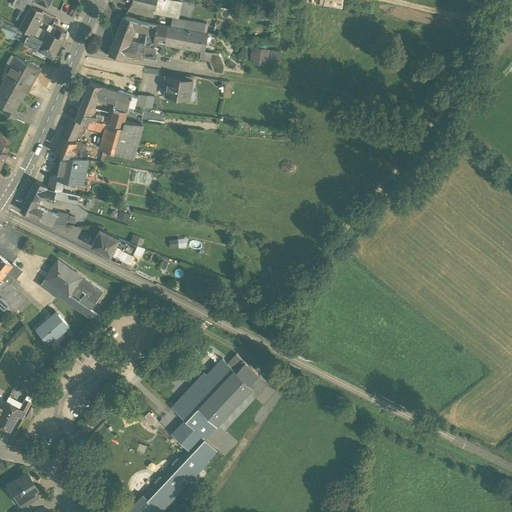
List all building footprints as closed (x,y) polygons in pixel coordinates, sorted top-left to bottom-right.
[(34,0),(13,0),(12,4),(27,12),(31,6),(34,0)] [(179,0),(163,0),(162,10),(161,12),(178,16),(178,14),(182,1),(179,0)] [(182,1),(178,14),(191,17),(195,4),(182,1)] [(64,3),(56,24),(61,26),(62,23),(70,26),(77,7),(64,3)] [(27,12),(19,28),(25,31),(30,33),(38,18),(42,11),(31,6),(27,12)] [(55,18),(42,11),(38,18),(50,24),(52,24),(55,18)] [(149,22),(124,16),(114,41),(125,43),(128,43),(134,27),(147,30),(148,30),(149,22)] [(186,20),(173,20),(172,26),(184,28),(186,20)] [(201,23),(186,20),(184,28),(200,31),(201,23)] [(19,28),(3,22),(0,32),(0,37),(14,42),(16,38),(19,28)] [(158,24),(149,22),(148,30),(147,30),(144,46),(144,47),(147,47),(155,48),(156,41),(158,24)] [(52,24),(50,24),(47,30),(54,34),(57,27),(52,24)] [(172,26),(158,24),(156,41),(168,43),(168,44),(201,50),(205,50),(208,33),(205,32),(200,31),(184,28),(172,26)] [(42,39),(37,48),(45,52),(53,57),(67,32),(57,27),(54,34),(47,30),(42,39)] [(16,38),(20,40),(25,31),(19,28),(16,38)] [(42,39),(30,33),(25,31),(20,40),(37,48),(42,39)] [(125,43),(114,41),(110,53),(124,57),(124,54),(123,54),(125,43)] [(128,43),(125,43),(123,54),(124,54),(136,56),(138,45),(128,43)] [(144,46),(138,45),(136,56),(145,58),(147,47),(144,47),(144,46)] [(155,48),(147,47),(145,58),(157,60),(158,53),(156,53),(157,49),(155,48)] [(270,50),(254,47),(252,58),(268,61),(270,50)] [(205,50),(201,50),(200,58),(210,60),(211,52),(205,50)] [(219,54),(211,52),(210,60),(210,62),(214,72),(223,73),(224,65),(219,54)] [(27,62),(15,56),(3,79),(5,80),(24,90),(27,92),(39,69),(27,62)] [(193,80),(166,76),(165,83),(166,83),(165,94),(188,98),(189,90),(192,90),(193,80)] [(24,90),(5,80),(0,89),(0,102),(6,105),(14,109),(24,90)] [(118,91),(100,85),(90,81),(81,103),(92,107),(97,96),(115,102),(118,91)] [(131,95),(118,91),(115,102),(114,107),(127,110),(129,105),(131,95)] [(147,95),(139,94),(139,97),(138,97),(135,106),(143,107),(145,107),(145,106),(147,95)] [(138,97),(131,95),(129,105),(135,106),(138,97)] [(154,96),(147,95),(145,106),(153,107),(154,96)] [(111,117),(96,115),(96,116),(93,114),(94,111),(91,109),(92,107),(81,103),(76,119),(86,123),(88,119),(94,121),(95,120),(102,122),(103,121),(110,123),(111,117)] [(14,109),(6,105),(3,112),(15,119),(19,112),(14,109)] [(127,110),(114,107),(111,117),(110,123),(122,127),(124,121),(127,110)] [(86,123),(76,119),(69,130),(78,133),(82,125),(106,132),(110,123),(103,121),(102,122),(95,120),(94,121),(88,119),(86,123)] [(143,124),(125,121),(124,127),(127,127),(119,154),(133,158),(143,124)] [(110,123),(106,132),(102,149),(119,154),(127,127),(124,127),(122,127),(110,123)] [(78,133),(69,130),(65,138),(74,140),(78,133)] [(65,138),(63,137),(56,153),(58,154),(73,157),(73,156),(73,153),(79,155),(83,143),(74,140),(65,138)] [(90,145),(83,143),(79,155),(87,157),(87,155),(88,151),(90,145)] [(73,157),(58,154),(53,176),(55,177),(55,178),(65,180),(71,181),(72,178),(83,180),(88,159),(73,156),(73,157)] [(65,180),(55,178),(55,177),(53,176),(51,176),(48,187),(48,188),(62,191),(65,180)] [(48,187),(40,182),(40,181),(36,179),(31,189),(42,194),(42,195),(62,200),(64,192),(62,191),(48,188),(48,187)] [(80,196),(64,192),(62,200),(78,205),(80,196)] [(37,199),(28,195),(21,210),(28,214),(39,219),(43,209),(35,205),(37,199)] [(56,214),(43,209),(39,219),(52,224),(56,214)] [(58,211),(56,214),(52,224),(56,226),(57,224),(66,226),(69,214),(58,211)] [(119,219),(129,221),(131,214),(121,211),(119,219)] [(119,238),(100,229),(92,245),(111,255),(111,254),(116,245),(119,238)] [(137,245),(123,240),(119,238),(116,245),(133,254),(134,253),(137,245)] [(189,238),(171,239),(171,247),(189,247),(189,238)] [(133,254),(116,245),(111,254),(122,259),(123,258),(130,262),(133,254)] [(145,248),(137,245),(134,253),(141,256),(145,248)] [(11,265),(0,256),(0,279),(1,280),(6,283),(12,276),(16,279),(21,270),(12,263),(11,265)] [(130,262),(123,258),(122,259),(120,264),(131,270),(134,264),(130,262)] [(74,273),(57,261),(41,284),(57,296),(58,295),(65,300),(82,276),(75,271),(74,273)] [(82,276),(65,300),(94,320),(99,315),(91,309),(104,291),(82,276)] [(6,283),(1,280),(0,281),(0,293),(4,299),(13,291),(15,290),(6,283)] [(13,291),(4,299),(8,304),(18,296),(13,291)] [(4,299),(0,293),(0,307),(4,311),(9,305),(8,304),(4,299)] [(18,296),(8,304),(9,305),(12,310),(24,300),(23,299),(18,296)] [(58,314),(48,323),(46,320),(36,329),(49,343),(69,326),(58,314)] [(204,372),(170,408),(183,420),(169,434),(187,451),(179,461),(178,460),(173,464),(174,465),(161,479),(161,478),(156,482),(157,483),(144,497),(142,496),(129,510),(131,511),(148,511),(153,507),(154,507),(159,511),(172,497),(171,496),(175,492),(176,493),(189,479),(188,478),(192,474),(193,475),(206,461),(205,460),(215,450),(205,440),(253,388),(258,393),(268,383),(260,376),(246,362),(237,354),(228,363),(223,359),(208,375),(204,372)] [(23,399),(18,408),(19,409),(16,415),(22,418),(31,402),(23,399)] [(2,407),(0,411),(0,424),(8,429),(16,415),(19,409),(18,408),(5,401),(2,407)] [(26,474),(24,474),(18,478),(17,480),(12,483),(10,483),(7,484),(7,486),(10,490),(12,491),(14,495),(16,493),(20,499),(33,491),(36,489),(36,488),(33,483),(30,482),(28,479),(28,478),(26,474)] [(33,491),(20,499),(25,507),(28,505),(38,499),(33,491)]
